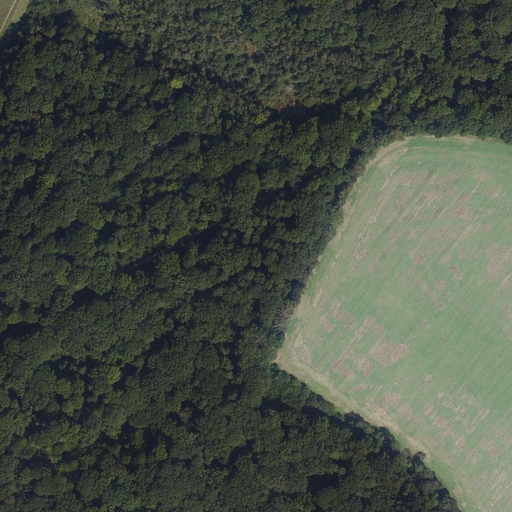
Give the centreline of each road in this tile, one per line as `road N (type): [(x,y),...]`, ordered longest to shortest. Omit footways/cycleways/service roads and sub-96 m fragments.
road 1 (track): [(0,338),(361,141)]
road 2 (track): [(98,511),(0,420)]
